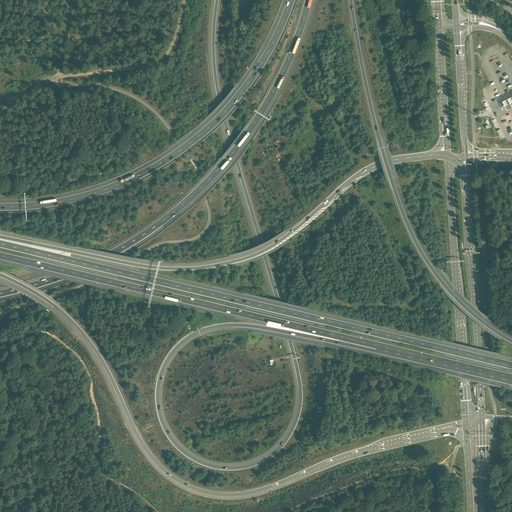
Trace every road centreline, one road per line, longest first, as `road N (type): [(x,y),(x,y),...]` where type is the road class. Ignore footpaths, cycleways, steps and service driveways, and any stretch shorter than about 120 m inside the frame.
road 1 (motorway): [(215,0),(219,106),(291,348),(299,401),(282,443),(252,464),(200,461),(166,430),(157,397),(161,372),(177,346),(205,329),(245,325),(392,350)]
road 2 (motorway): [(0,274),(70,321),(153,461),(204,493),(262,490),(435,431)]
road 3 (motorway): [(511,365),(0,243)]
road 4 (motorway): [(447,156),(373,167),(287,235),(211,266),(151,267),(0,239)]
road 5 (motorway): [(0,293),(96,261),(199,189),(261,112),(308,0)]
road 6 (motorway): [(0,256),(392,350)]
road 7 (motorway): [(511,341),(449,291),(408,227),(375,126),(350,0)]
road 8 (motorway): [(290,0),(250,79),(189,143),(101,190),(0,207)]
road 9 (primary): [(447,156),(465,421)]
road 10 (primary): [(481,416),(466,156)]
road 11 (track): [(185,0),(173,40),(154,63),(59,76)]
road 12 (track): [(37,511),(0,365)]
road 13 (primary): [(466,156),(456,24)]
road 14 (primary): [(438,25),(447,156)]
road 15 (motorway): [(392,350),(511,379)]
